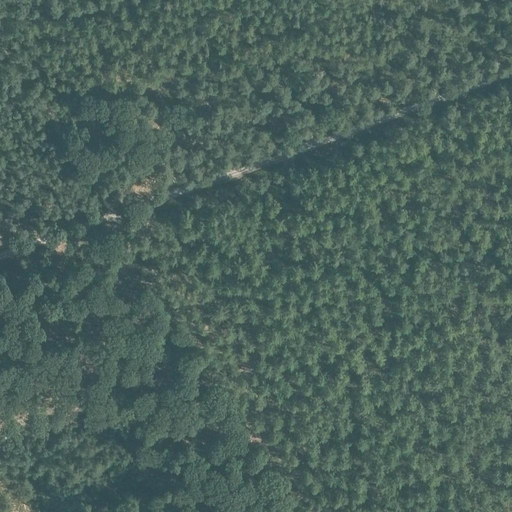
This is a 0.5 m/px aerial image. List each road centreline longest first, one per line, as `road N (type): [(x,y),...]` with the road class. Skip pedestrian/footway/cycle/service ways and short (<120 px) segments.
road 1 (track): [(511,75),(117,215)]
road 2 (track): [(314,511),(117,215)]
road 3 (track): [(117,215),(0,42)]
road 4 (track): [(117,215),(0,257)]
